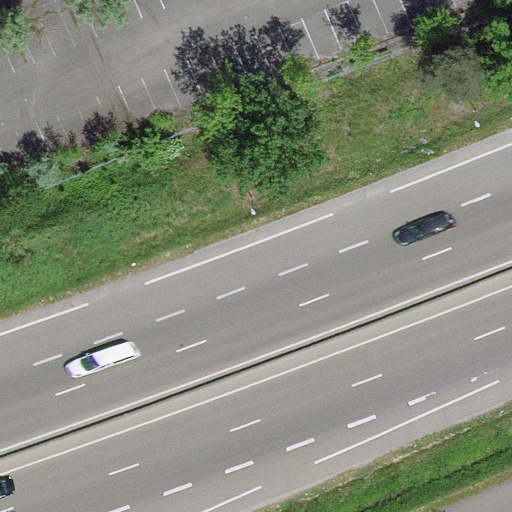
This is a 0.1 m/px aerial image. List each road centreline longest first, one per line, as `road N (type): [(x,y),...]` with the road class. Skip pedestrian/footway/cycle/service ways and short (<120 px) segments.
road 1 (trunk): [(511,220),(0,409)]
road 2 (trunk): [(16,511),(511,328)]
